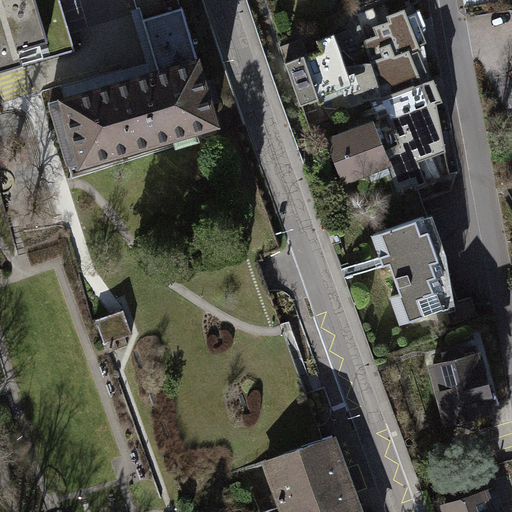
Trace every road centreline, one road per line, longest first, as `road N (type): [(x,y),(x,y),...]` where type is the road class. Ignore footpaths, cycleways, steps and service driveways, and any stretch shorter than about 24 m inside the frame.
road 1 (tertiary): [(402,511),(220,0)]
road 2 (residential): [(450,0),(511,339)]
